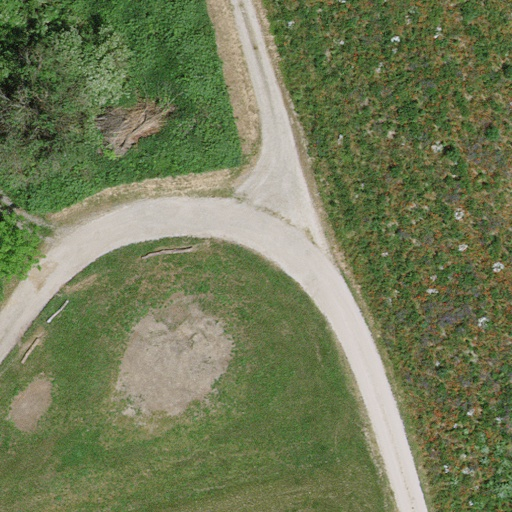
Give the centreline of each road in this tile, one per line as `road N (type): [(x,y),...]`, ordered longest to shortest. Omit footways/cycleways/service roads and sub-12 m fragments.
road 1 (track): [(318,272),(237,220),(177,212),(120,222),(69,242),(0,346)]
road 2 (track): [(318,272),(244,0)]
road 3 (track): [(413,511),(370,379),(318,272)]
